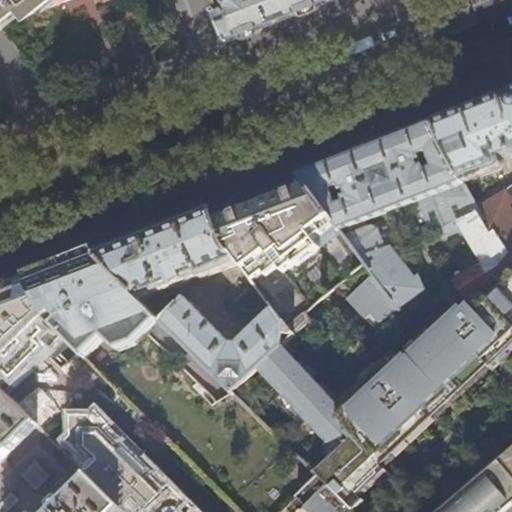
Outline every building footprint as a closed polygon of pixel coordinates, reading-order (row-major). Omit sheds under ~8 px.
[(0,0),(0,25),(1,26),(27,6),(34,14),(51,0),(0,0)] [(322,0),(212,0),(218,5),(232,35),(306,7),(306,9),(310,7),(309,5),(314,3),(318,2),(319,4),(323,3),(322,0)] [(511,92),(477,106),(434,123),(449,153),(465,181),(501,168),(503,167),(504,165),(504,163),(502,156),(508,154),(510,152),(511,153),(511,185),(507,189),(502,183),(483,196),(477,185),(471,184),(468,186),(495,233),(496,232),(511,256),(511,92)] [(365,222),(419,201),(430,229),(435,230),(441,227),(444,233),(450,235),(463,229),(483,264),(453,283),(465,301),(511,267),(511,256),(496,232),(495,233),(468,186),(465,181),(449,153),(434,123),(374,147),(301,175),(302,177),(304,183),(367,266),(399,309),(405,305),(425,290),(419,277),(415,279),(391,247),(386,249),(379,230),(377,231),(376,229),(372,227),(368,229),(365,222)] [(216,218),(304,183),(302,177),(234,203),(213,210),(216,218)] [(367,266),(304,183),(216,218),(227,247),(240,265),(247,275),(272,257),(283,270),(269,280),(266,276),(255,284),(263,296),(293,276),(314,304),(284,325),(284,346),(286,343),(311,321),(308,314),(322,300),(338,288),(367,266)] [(240,265),(227,247),(216,218),(213,210),(212,209),(203,213),(195,216),(98,254),(101,262),(145,305),(151,298),(202,277),(203,280),(240,265)] [(145,305),(101,262),(98,254),(64,267),(27,282),(30,290),(48,320),(63,335),(86,358),(102,341),(84,322),(79,324),(74,310),(82,307),(84,310),(89,312),(99,307),(97,301),(112,295),(141,341),(161,321),(145,305)] [(283,270),(272,257),(247,275),(255,284),(266,276),(269,280),(283,270)] [(367,266),(338,288),(376,328),(399,309),(367,266)] [(284,348),(259,369),(340,460),(321,478),(355,511),(365,502),(360,497),(389,473),(383,466),(392,457),(394,459),(410,444),(407,441),(433,415),(436,418),(453,401),(449,397),(459,387),(460,388),(485,363),(491,369),(511,347),(511,267),(465,301),(470,308),(437,338),(432,332),(387,372),(380,365),(339,402),(332,394),(328,397),(311,378),(315,375),(307,366),(303,369),(290,355),(294,352),(286,343),(284,346),(284,348)] [(63,335),(48,320),(30,290),(0,301),(0,387),(5,392),(63,335)] [(141,341),(112,295),(97,301),(99,307),(89,312),(84,310),(82,307),(74,310),(79,324),(84,322),(102,341),(104,339),(119,353),(136,346),(141,341)] [(259,369),(284,348),(284,346),(284,325),(274,311),(238,344),(230,344),(187,299),(164,324),(232,391),(259,369)] [(0,465),(39,426),(5,392),(0,387),(0,465)] [(152,479),(156,474),(122,439),(117,443),(104,431),(108,427),(95,414),(91,419),(71,418),(71,438),(67,443),(93,470),(88,476),(123,511),(129,505),(135,511),(192,511),(193,511),(169,487),(164,491),(152,479)] [(511,511),(511,451),(440,511),(511,511)] [(123,511),(124,511),(123,511),(88,476),(50,511),(123,511)] [(354,511),(355,511),(321,478),(285,511),(354,511)]
